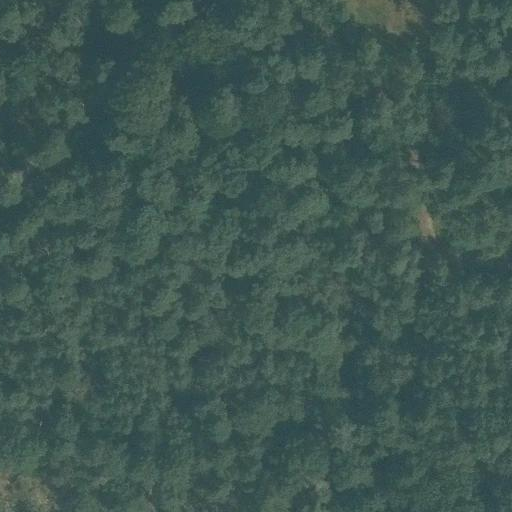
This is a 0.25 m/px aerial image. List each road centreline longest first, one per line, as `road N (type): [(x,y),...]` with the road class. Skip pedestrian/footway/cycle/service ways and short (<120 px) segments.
road 1 (track): [(511,262),(412,244),(400,175),(356,100),(288,31),(241,0)]
road 2 (track): [(0,205),(198,0)]
road 3 (track): [(412,244),(377,427),(381,511)]
